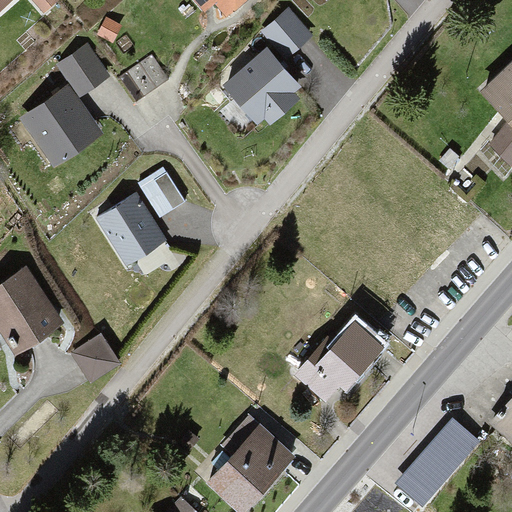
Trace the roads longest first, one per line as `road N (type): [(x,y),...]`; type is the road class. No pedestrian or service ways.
road 1 (residential): [(442,0),(19,511)]
road 2 (primary): [(311,511),(511,282)]
